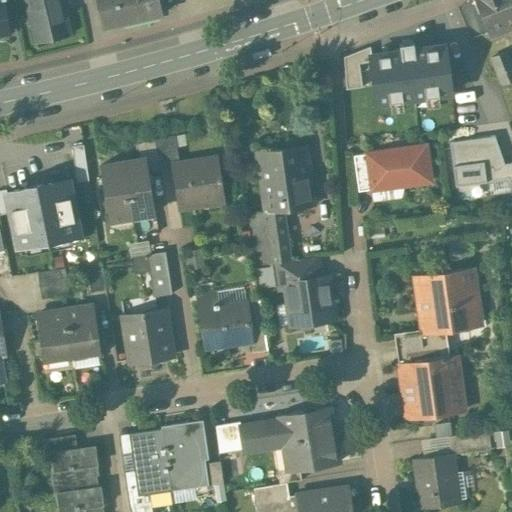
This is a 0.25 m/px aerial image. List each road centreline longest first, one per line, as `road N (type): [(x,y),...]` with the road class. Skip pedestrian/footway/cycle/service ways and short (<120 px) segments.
road 1 (secondary): [(360,0),(0,101)]
road 2 (residential): [(353,377),(314,373),(196,393)]
road 3 (residential): [(196,393),(172,244)]
road 4 (residential): [(384,511),(368,401),(353,377)]
road 5 (residential): [(33,420),(11,284)]
road 6 (residential): [(353,377),(361,352),(354,252)]
